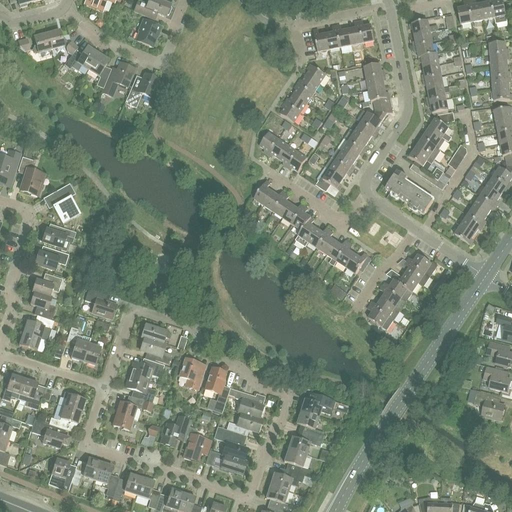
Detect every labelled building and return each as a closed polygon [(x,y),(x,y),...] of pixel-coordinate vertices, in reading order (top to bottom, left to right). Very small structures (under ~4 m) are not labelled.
[(31,4),(29,0),(16,0),(19,7),(20,9),(27,7),(26,5),(31,4)] [(86,0),(85,5),(102,12),(107,0),(114,3),(115,0),(86,0)] [(169,8),(170,6),(155,0),(150,0),(148,6),(138,2),(134,12),(155,21),(157,15),(165,18),(166,16),(167,16),(169,16),(171,10),(170,8),(169,8)] [(483,22),(494,20),(490,0),(486,0),(487,5),(480,6),(483,22)] [(496,25),(507,23),(503,1),(495,3),(494,0),(490,0),(494,20),(496,25)] [(483,22),(480,6),(473,7),(472,1),(468,2),(472,24),(483,22)] [(460,26),(472,24),(468,2),(464,3),(465,9),(457,10),(460,26)] [(161,28),(144,21),(143,21),(138,32),(139,33),(136,42),(152,49),(161,28)] [(358,23),(363,45),(374,43),(371,27),(364,28),(363,22),(358,23)] [(437,27),(429,29),(428,22),(409,26),(410,31),(413,31),(414,37),(438,32),(437,27)] [(352,47),(363,45),(358,23),(354,24),(355,30),(348,31),(352,47)] [(352,47),(348,31),(341,33),(340,27),(336,28),(340,49),(352,47)] [(329,52),(340,49),(336,28),(332,29),(333,34),(326,36),(329,52)] [(66,41),(64,39),(61,38),(59,31),(46,35),(51,51),(65,47),(67,45),(66,41)] [(329,52),(326,36),(319,37),(318,31),(313,32),(318,54),(329,52)] [(432,45),(430,34),(438,33),(438,32),(414,37),(415,44),(413,44),(414,49),(432,45)] [(38,54),(51,51),(46,35),(34,38),(36,45),(33,50),(34,54),(36,55),(38,54)] [(26,40),(18,42),(19,48),(25,53),(30,52),(26,40)] [(72,56),(73,54),(78,49),(71,43),(66,49),(67,53),(72,56)] [(490,57),(509,56),(509,51),(506,52),(505,44),(489,46),(490,57)] [(434,56),(432,45),(414,49),(415,53),(417,53),(419,59),(434,56)] [(88,71),(98,55),(87,48),(80,60),(73,54),(72,56),(64,66),(70,70),(75,63),(88,71)] [(103,90),(108,80),(109,77),(102,73),(109,62),(98,55),(88,71),(100,79),(96,87),(103,90)] [(423,70),(439,67),(437,55),(434,56),(419,59),(420,64),(422,64),(423,70)] [(491,69),(507,68),(507,61),(509,61),(509,56),(490,57),(491,69)] [(108,80),(103,90),(102,94),(112,98),(118,85),(127,89),(134,72),(128,69),(128,68),(120,65),(113,82),(108,80)] [(306,77),(319,86),(326,77),(310,66),(308,70),(310,72),(306,77)] [(366,81),(385,77),(384,72),(381,73),(380,66),(364,69),(366,81)] [(423,82),(441,78),(439,67),(423,70),(425,77),(422,77),(423,82)] [(492,80),(511,79),(510,74),(508,74),(507,68),(491,69),(492,80)] [(142,96),(144,96),(151,99),(158,81),(145,75),(138,90),(132,88),(125,105),(136,110),(139,103),(142,96)] [(313,96),(319,86),(306,77),(302,83),(300,82),(297,85),(313,96)] [(369,92),(384,89),(383,82),(386,82),(385,77),(366,81),(369,92)] [(428,93),(444,90),(441,78),(423,82),(424,87),(427,86),(428,93)] [(493,92),(509,90),(509,84),(511,84),(511,79),(492,80),(493,92)] [(307,105),(313,96),(297,85),(295,89),(297,91),(293,96),(307,105)] [(347,86),(341,88),(342,96),(349,95),(347,86)] [(373,103),(389,99),(388,95),(386,95),(384,89),(369,92),(371,104),(374,103),(373,103)] [(428,104),(446,101),(444,90),(428,93),(429,99),(427,100),(428,104)] [(509,90),(493,92),(494,103),(511,101),(511,96),(510,97),(509,90)] [(300,115),(307,105),(293,96),(290,102),(287,100),(285,104),(300,115)] [(373,118),(381,124),(387,116),(392,115),(389,99),(373,103),(374,103),(376,114),(373,118)] [(446,101),(428,104),(428,109),(431,109),(432,115),(448,112),(446,101)] [(97,104),(94,111),(101,114),(104,107),(97,104)] [(294,125),(300,115),(285,104),(282,108),(284,110),(280,116),(294,125)] [(496,124),(511,121),(511,115),(511,114),(511,109),(494,113),(496,124)] [(368,114),(368,115),(364,112),(357,122),(361,125),(377,135),(380,131),(377,129),(381,124),(373,118),(368,114)] [(452,139),(445,135),(449,130),(433,119),(430,123),(432,125),(429,130),(446,142),(448,144),(452,139)] [(498,135),(511,132),(511,121),(496,124),(498,135)] [(374,139),(377,135),(361,125),(355,134),(368,143),(372,137),(374,139)] [(439,151),(446,142),(429,130),(425,136),(423,135),(420,139),(439,151)] [(368,143),(355,134),(351,131),(344,141),(349,144),(364,154),(367,150),(365,149),(368,143)] [(501,147),(511,144),(511,132),(498,135),(501,147)] [(268,157),(278,141),(268,134),(259,148),(265,152),(264,154),(268,157)] [(441,152),(439,151),(420,139),(418,142),(420,144),(416,149),(434,162),(441,152)] [(279,161),(288,147),(278,141),(268,157),(272,159),(273,157),(279,161)] [(362,158),(364,154),(349,144),(342,153),(338,150),(356,162),(359,156),(362,158)] [(505,157),(511,155),(511,144),(501,147),(503,158),(505,158),(505,157)] [(287,169),(297,154),(288,147),(279,161),(284,164),(283,167),(287,169)] [(461,147),(458,150),(466,156),(467,155),(466,150),(461,147)] [(432,166),(434,162),(416,149),(412,155),(410,154),(407,158),(415,163),(413,166),(421,171),(427,163),(432,166)] [(352,167),(356,162),(338,150),(331,159),(332,160),(352,173),(354,169),(352,167)] [(458,150),(456,154),(464,159),(466,156),(458,150)] [(0,185),(10,189),(16,172),(21,156),(9,152),(6,161),(0,158),(0,185)] [(297,154),(287,169),(291,172),(292,170),(298,174),(307,160),(297,154)] [(22,159),(18,173),(25,175),(20,192),(38,198),(45,176),(32,172),(35,163),(22,159)] [(349,177),(352,173),(332,160),(326,169),(343,181),(347,175),(349,177)] [(413,166),(410,170),(418,176),(421,171),(413,166)] [(339,192),(341,188),(339,186),(343,181),(326,169),(324,168),(316,180),(319,182),(315,187),(326,194),(331,187),(339,192)] [(511,177),(505,173),(500,169),(493,179),(509,190),(511,186),(509,184),(511,180),(511,177)] [(421,171),(418,176),(426,181),(429,176),(421,171)] [(448,171),(444,177),(450,181),(454,175),(448,171)] [(404,184),(405,184),(408,179),(397,172),(385,191),(395,197),(404,184)] [(429,176),(426,181),(434,187),(437,182),(429,176)] [(506,194),(509,190),(493,179),(487,189),(500,198),(504,192),(506,194)] [(437,182),(434,187),(442,192),(445,187),(437,182)] [(264,207),(273,194),(267,190),(270,185),(266,183),(254,201),(264,207)] [(414,190),(405,184),(404,184),(395,197),(405,203),(414,190)] [(59,204),(52,208),(62,226),(80,216),(70,198),(75,196),(69,185),(53,194),(59,204)] [(496,203),(500,198),(487,189),(480,198),(496,209),(499,205),(496,203)] [(414,210),(423,196),(414,190),(405,203),(414,210)] [(273,214),(286,195),(282,193),(279,198),(273,194),(264,207),(273,214)] [(283,220),(292,207),(286,203),(289,198),(286,195),(273,214),(283,220)] [(423,196),(414,210),(424,216),(433,203),(423,196)] [(493,213),(496,209),(480,198),(474,208),(488,217),(491,211),(493,213)] [(292,227),(305,208),(301,206),(298,211),(292,207),(283,220),(292,227)] [(302,233),(311,219),(305,215),(308,210),(305,208),(292,227),(301,233),(302,233)] [(484,222),(488,217),(474,208),(468,217),(483,228),(486,224),(484,222)] [(481,232),(483,228),(468,217),(461,227),(475,236),(479,230),(481,232)] [(308,244),(317,231),(311,227),(314,222),(311,219),(302,233),(301,233),(295,242),(305,248),(308,244)] [(471,241),(475,236),(461,227),(455,236),(470,247),(473,243),(471,241)] [(66,253),(69,244),(72,245),(76,234),(60,229),(58,235),(46,231),(43,230),(39,242),(42,243),(61,250),(61,252),(66,253)] [(317,251),(330,232),(326,230),(323,235),(317,231),(308,244),(317,251)] [(327,257),(336,244),(330,240),(333,235),(330,232),(317,251),(327,257)] [(336,263),(349,245),(345,243),(342,248),(336,244),(327,257),(324,261),(334,267),(336,263)] [(346,270),(355,256),(349,252),(352,247),(349,245),(336,263),(346,270)] [(39,253),(35,266),(55,272),(57,265),(65,267),(69,256),(53,251),(51,257),(39,253)] [(355,256),(346,270),(356,276),(368,258),(364,255),(361,260),(355,256)] [(432,263),(431,265),(418,257),(414,263),(409,260),(407,263),(430,279),(438,267),(432,263)] [(424,288),(430,279),(407,263),(404,266),(409,270),(405,276),(419,285),(424,288)] [(32,294),(34,294),(52,300),(49,299),(52,292),(58,294),(62,281),(45,275),(42,283),(36,281),(32,294)] [(412,295),(419,285),(405,276),(401,282),(396,279),(394,282),(407,291),(412,295)] [(406,304),(412,295),(407,291),(394,282),(390,288),(385,285),(383,288),(406,304)] [(400,313),(406,304),(383,288),(380,292),(385,295),(381,301),(400,313)] [(89,290),(85,302),(95,305),(92,315),(111,321),(116,306),(103,302),(105,295),(89,290)] [(34,316),(41,318),(51,322),(55,309),(50,307),(52,300),(34,294),(30,306),(36,308),(34,316)] [(433,302),(428,298),(425,303),(430,307),(433,302)] [(393,323),(400,313),(381,301),(377,307),(372,304),(370,307),(393,323)] [(489,306),(486,310),(492,314),(495,310),(489,306)] [(387,333),(393,323),(370,307),(368,310),(373,314),(368,320),(387,333)] [(511,343),(511,326),(511,327),(511,321),(511,320),(499,317),(497,325),(500,326),(496,339),(502,340),(502,341),(511,343)] [(54,323),(51,322),(41,318),(38,326),(27,322),(23,335),(40,340),(47,343),(54,323)] [(96,322),(94,329),(107,333),(110,326),(96,322)] [(162,345),(163,345),(165,339),(168,340),(170,334),(145,326),(141,339),(144,340),(144,339),(162,345)] [(75,341),(76,335),(78,331),(71,329),(65,346),(71,348),(73,347),(75,341)] [(36,352),(40,340),(23,335),(19,347),(36,352)] [(83,364),(89,345),(91,340),(83,337),(81,343),(77,342),(74,351),(71,360),(83,364)] [(181,338),(177,350),(183,352),(187,340),(181,338)] [(165,346),(163,345),(162,345),(144,339),(144,340),(140,352),(156,357),(155,362),(168,366),(170,359),(161,356),(165,346)] [(490,344),(487,356),(498,359),(496,366),(511,370),(511,355),(504,354),(506,348),(490,344)] [(89,345),(83,364),(95,368),(101,349),(89,345)] [(65,348),(57,346),(53,358),(61,360),(65,348)] [(160,380),(164,367),(143,360),(141,367),(133,364),(129,376),(144,381),(149,383),(151,377),(160,380)] [(178,369),(180,362),(173,360),(171,367),(178,369)] [(206,368),(199,365),(185,361),(179,378),(187,381),(185,387),(198,391),(206,368)] [(503,372),(501,372),(487,368),(483,381),(490,383),(489,390),(508,394),(511,382),(501,379),(503,372)] [(204,391),(221,396),(223,387),(221,387),(226,374),(211,369),(204,391)] [(20,396),(25,381),(12,376),(7,391),(5,390),(1,400),(10,403),(13,394),(20,396)] [(149,383),(144,381),(129,376),(125,389),(133,391),(131,398),(132,398),(144,402),(152,405),(156,392),(147,389),(149,383)] [(38,412),(41,401),(42,399),(34,396),(38,385),(25,381),(20,396),(18,401),(25,403),(24,408),(38,412)] [(49,403),(50,400),(52,391),(45,389),(42,399),(41,401),(49,403)] [(227,397),(242,402),(238,414),(241,415),(259,421),(259,420),(263,408),(254,405),(256,399),(249,396),(230,390),(227,397)] [(477,392),(473,406),(484,409),(482,418),(501,423),(505,407),(488,403),(490,396),(477,392)] [(64,408),(81,414),(85,402),(69,396),(69,395),(64,393),(63,398),(67,400),(64,408)] [(309,395),(307,402),(305,401),(304,400),(302,401),(301,402),(300,404),(301,406),(302,407),(300,413),(318,419),(320,413),(330,416),(334,403),(309,395)] [(227,400),(218,397),(214,412),(222,415),(227,400)] [(143,412),(151,414),(153,405),(152,405),(144,402),(132,398),(130,405),(127,406),(120,404),(116,415),(133,421),(137,422),(140,414),(139,410),(142,409),(143,412)] [(77,426),(81,414),(64,408),(60,422),(51,419),(48,426),(55,428),(64,431),(66,425),(71,427),(72,427),(73,427),(74,426),(75,425),(77,426)] [(0,416),(7,419),(12,420),(14,414),(0,409),(0,416)] [(314,431),(318,419),(300,413),(296,425),(310,430),(308,437),(322,441),(324,434),(314,431)] [(129,432),(133,421),(116,415),(113,427),(119,429),(121,432),(123,430),(129,432)] [(262,421),(259,420),(259,421),(241,415),(237,427),(229,424),(227,431),(226,431),(236,434),(240,435),(242,429),(258,434),(262,421)] [(183,443),(188,428),(190,422),(180,418),(177,429),(166,425),(160,444),(174,449),(177,441),(183,443)] [(12,420),(7,419),(5,426),(19,430),(21,423),(12,420)] [(55,428),(48,426),(35,421),(30,435),(44,439),(42,445),(59,450),(61,445),(67,447),(70,440),(52,434),(55,428)] [(0,439),(8,442),(12,430),(0,426),(0,439)] [(158,429),(152,427),(148,431),(149,436),(155,439),(158,429)] [(226,431),(227,431),(217,427),(213,440),(226,444),(222,456),(243,463),(247,450),(233,446),(236,434),(226,431)] [(204,437),(196,435),(197,433),(196,430),(188,428),(183,443),(188,445),(184,459),(197,464),(200,454),(206,456),(211,443),(205,441),(205,440),(204,437)] [(320,448),(322,441),(308,437),(306,443),(292,439),(288,451),(306,457),(310,445),(320,448)] [(4,454),(8,442),(0,439),(0,466),(6,469),(10,456),(4,454)] [(296,475),(304,477),(310,479),(312,472),(302,469),(306,457),(288,451),(284,463),(298,468),(296,475)] [(325,463),(330,454),(322,451),(319,461),(325,463)] [(243,463),(222,456),(210,452),(205,465),(213,468),(215,461),(223,463),(221,469),(242,476),(246,463),(243,463)] [(25,455),(22,465),(28,467),(31,457),(25,455)] [(95,482),(101,464),(89,460),(83,478),(95,482)] [(71,485),(73,479),(66,477),(70,465),(56,461),(51,476),(58,479),(55,489),(68,494),(71,485)] [(113,499),(117,485),(108,482),(113,468),(101,464),(95,482),(102,485),(101,488),(108,490),(106,497),(113,499)] [(82,473),(75,471),(73,479),(71,485),(78,488),(82,473)] [(304,477),(296,475),(290,473),(288,480),(274,475),(270,487),(288,493),(290,486),(296,488),(298,483),(302,484),(304,477)] [(136,497),(142,479),(130,475),(126,487),(117,484),(117,485),(113,499),(112,501),(119,503),(122,493),(136,497)] [(150,495),(154,485),(155,481),(147,478),(146,481),(142,479),(136,497),(150,502),(148,509),(151,510),(155,511),(159,499),(159,497),(150,495)] [(27,490),(11,484),(10,488),(25,493),(27,490)] [(284,505),(288,493),(270,487),(266,500),(280,504),(278,511),(281,511),(292,511),(294,508),(284,505)] [(177,511),(183,495),(179,493),(180,491),(173,489),(172,491),(171,491),(167,502),(159,499),(155,511),(154,511),(177,511)] [(177,511),(197,511),(192,510),(195,499),(183,495),(177,511)] [(440,511),(441,500),(440,500),(440,502),(431,502),(431,499),(419,501),(420,511),(440,511)] [(458,511),(460,506),(450,504),(450,500),(441,500),(440,511),(458,511)]
